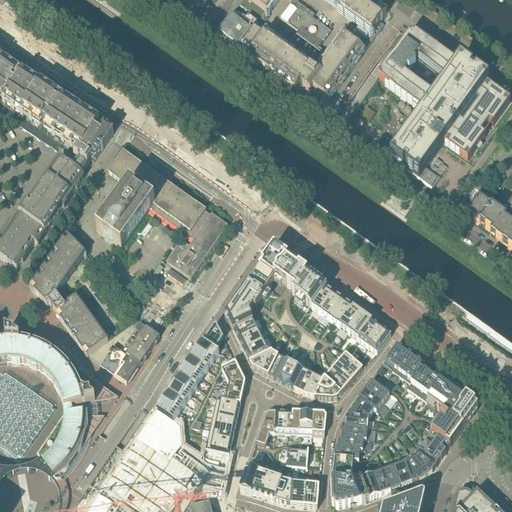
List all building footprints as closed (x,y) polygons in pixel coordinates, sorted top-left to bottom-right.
[(203,21),(213,8),(206,3),(208,0),(195,0),(186,12),(199,22),(203,21)] [(246,0),(244,0),(240,6),(260,21),(263,17),(265,14),(246,0)] [(276,0),(246,0),(265,14),(266,14),(276,0)] [(327,0),(342,10),(340,12),(341,13),(350,0),(327,0)] [(387,14),(367,0),(350,0),(341,13),(369,33),(372,35),(387,14)] [(291,4),(281,19),(319,47),(330,32),(291,4)] [(238,51),(240,48),(257,25),(248,19),(246,22),(243,20),(244,19),(235,13),(218,36),(238,51)] [(257,25),(240,48),(246,53),(250,55),(249,57),(248,58),(263,69),(267,71),(281,82),(285,85),(295,92),(294,92),(299,96),(303,90),(310,94),(313,90),(329,102),(374,39),(370,37),(362,49),(357,46),(360,43),(347,34),(345,37),(344,37),(343,38),(316,75),(258,33),(267,20),(263,17),(260,21),(257,25)] [(424,113),(391,160),(403,169),(404,167),(408,170),(407,172),(431,189),(438,180),(425,171),(444,145),(468,162),(485,138),(481,135),(489,124),(493,127),(510,103),(475,78),(476,76),(471,73),(470,74),(412,32),(377,79),(424,113)] [(0,100),(3,102),(23,74),(0,57),(0,100)] [(61,100),(23,74),(3,102),(40,127),(42,124),(44,125),(61,100)] [(61,100),(44,125),(46,127),(44,130),(72,149),(73,148),(78,152),(97,123),(61,100)] [(85,172),(88,168),(92,162),(94,163),(114,135),(104,128),(97,123),(78,152),(74,158),(78,161),(78,162),(81,163),(78,168),(75,172),(82,176),(85,172)] [(188,280),(225,223),(116,152),(102,173),(108,177),(75,227),(118,255),(147,210),(191,238),(185,247),(176,242),(163,263),(188,280)] [(0,257),(0,259),(16,271),(22,264),(26,259),(25,259),(34,245),(38,247),(41,242),(40,242),(63,209),(64,209),(67,204),(66,204),(76,190),(76,191),(80,186),(79,185),(84,178),(82,176),(75,172),(66,166),(21,232),(19,230),(0,257)] [(511,226),(505,222),(507,219),(475,197),(470,205),(474,208),(467,217),(492,234),(490,236),(511,252),(511,226)] [(78,245),(83,241),(76,232),(71,236),(78,245)] [(86,255),(84,253),(67,236),(30,290),(47,307),(49,305),(57,316),(56,316),(86,358),(108,342),(76,298),(64,307),(57,297),(86,255)] [(274,248),(259,269),(275,280),(287,289),(295,294),(292,297),(311,310),(325,291),(326,291),(326,290),(307,276),(307,277),(303,274),(304,274),(300,271),(302,268),(274,248)] [(239,297),(225,317),(233,333),(252,323),(250,317),(249,317),(254,310),(256,312),(262,302),(261,301),(264,297),(275,280),(259,269),(259,270),(247,287),(247,286),(241,295),(239,297)] [(325,291),(311,310),(320,317),(334,297),(326,291),(325,291)] [(334,297),(320,317),(330,324),(344,304),(334,297)] [(344,304),(330,324),(339,330),(353,311),(344,304)] [(353,311),(339,330),(348,337),(362,317),(353,311)] [(362,317),(348,337),(358,344),(372,324),(362,317)] [(252,323),(232,333),(237,343),(257,333),(252,323)] [(372,324),(358,344),(367,350),(381,330),(372,324)] [(160,339),(154,335),(139,325),(130,339),(150,353),(160,339)] [(203,345),(202,345),(215,354),(216,353),(223,342),(219,333),(217,328),(216,328),(215,328),(214,328),(206,339),(203,343),(203,345)] [(0,467),(8,469),(20,469),(31,465),(40,460),(42,462),(48,470),(56,481),(60,478),(62,480),(62,479),(91,437),(105,418),(98,418),(91,418),(91,414),(71,415),(71,408),(96,404),(118,400),(112,396),(77,372),(78,371),(79,369),(80,368),(77,366),(74,364),(70,362),(67,359),(64,357),(60,355),(57,353),(54,350),(52,350),(51,349),(50,348),(46,346),(41,344),(37,342),(19,330),(14,336),(13,337),(10,337),(9,336),(8,336),(8,335),(7,335),(6,334),(6,346),(1,347),(0,347),(0,467)] [(381,330),(367,350),(377,357),(391,337),(381,330)] [(257,333),(237,343),(242,352),(262,342),(257,333)] [(140,367),(150,353),(130,339),(120,353),(140,367)] [(262,342),(242,352),(247,362),(267,352),(262,342)] [(199,350),(197,353),(213,365),(219,356),(216,353),(215,354),(202,345),(199,350)] [(120,353),(113,348),(100,367),(127,386),(137,371),(140,367),(120,353)] [(396,348),(382,368),(392,375),(406,355),(397,348),(396,348)] [(267,352),(247,362),(252,373),(263,378),(273,358),(267,352)] [(191,361),(191,362),(207,373),(213,365),(197,353),(194,357),(191,361)] [(406,355),(392,375),(401,381),(415,362),(406,355)] [(346,357),(338,366),(355,381),(363,372),(346,357)] [(273,358),(263,378),(273,383),(283,363),(273,358)] [(188,367),(185,370),(202,381),(207,373),(191,362),(188,367)] [(415,362),(401,381),(410,388),(411,388),(423,371),(425,369),(415,362)] [(283,363),(273,383),(283,388),(293,368),(283,363)] [(235,366),(222,373),(222,374),(229,388),(245,386),(235,366)] [(338,366),(331,374),(348,389),(355,381),(338,366)] [(293,368),(283,388),(293,393),(303,373),(293,368)] [(183,374),(179,379),(180,380),(181,379),(196,390),(196,389),(202,381),(185,370),(183,374)] [(410,388),(407,392),(417,399),(433,378),(423,371),(411,388),(410,388)] [(303,373),(293,393),(304,398),(313,378),(303,373)] [(331,374),(324,383),(341,397),(342,397),(348,389),(331,374)] [(313,378),(304,398),(315,401),(324,383),(313,378)] [(433,378),(417,399),(427,406),(428,405),(442,385),(442,384),(433,378)] [(175,387),(175,388),(191,399),(197,390),(196,389),(196,390),(181,379),(180,380),(175,387)] [(324,383),(315,401),(316,401),(320,402),(332,403),(338,401),(341,397),(324,383)] [(371,383),(365,392),(385,407),(391,397),(371,383)] [(442,385),(428,405),(428,406),(437,412),(445,417),(444,419),(443,419),(439,423),(440,424),(438,427),(435,432),(434,433),(433,434),(432,435),(432,436),(450,448),(463,430),(467,424),(477,411),(478,410),(471,405),(465,401),(461,398),(451,391),(448,388),(443,385),(442,385)] [(226,403),(226,404),(241,407),(242,399),(243,397),(245,386),(229,388),(226,403)] [(172,392),(169,396),(186,408),(187,406),(191,399),(175,388),(172,392)] [(365,392),(358,401),(375,413),(374,413),(378,416),(385,407),(365,392)] [(166,401),(163,405),(180,416),(186,408),(169,396),(166,401)] [(214,414),(238,419),(238,417),(239,415),(239,413),(240,409),(241,408),(241,407),(226,404),(226,403),(216,401),(214,414)] [(347,418),(346,419),(369,421),(374,413),(375,413),(358,401),(353,408),(347,418)] [(161,408),(158,413),(174,424),(180,416),(163,405),(161,408)] [(169,511),(174,507),(175,505),(179,500),(180,499),(181,498),(182,498),(183,497),(201,489),(201,488),(202,488),(203,489),(216,491),(215,493),(223,494),(223,493),(225,487),(223,486),(225,479),(227,471),(228,464),(230,464),(231,457),(230,457),(230,456),(205,451),(203,463),(182,449),(180,428),(174,424),(158,413),(157,412),(139,439),(112,479),(111,480),(102,492),(102,493),(88,511),(169,511)] [(214,414),(211,426),(235,431),(236,430),(236,427),(237,425),(237,422),(238,420),(238,419),(214,414)] [(256,445),(266,449),(266,448),(270,437),(274,437),(275,414),(270,414),(269,414),(265,417),(261,430),(260,433),(256,445)] [(275,414),(274,437),(287,437),(288,415),(275,414)] [(288,415),(287,437),(300,438),(301,415),(288,415)] [(301,415),(300,438),(311,438),(312,438),(313,416),(301,415)] [(311,438),(311,439),(324,440),(326,419),(326,418),(325,417),(324,417),(324,416),(313,416),(312,438),(311,438)] [(345,429),(367,432),(367,431),(368,421),(369,421),(346,419),(345,429)] [(208,438),(233,444),(235,431),(211,426),(208,438)] [(342,440),(366,442),(366,443),(369,443),(370,431),(367,431),(367,432),(345,429),(345,432),(342,432),(342,440)] [(430,434),(423,443),(443,458),(449,450),(450,449),(450,448),(432,436),(432,435),(430,434)] [(208,438),(205,451),(230,456),(233,444),(208,438)] [(338,450),(360,452),(360,453),(365,454),(366,443),(366,442),(342,440),(341,443),(339,442),(338,450)] [(423,443),(417,453),(418,454),(419,454),(437,467),(443,458),(423,443)] [(335,453),(334,461),(353,463),(353,458),(359,459),(360,453),(360,452),(338,450),(338,453),(335,453)] [(286,463),(286,469),(307,470),(309,452),(287,451),(287,456),(286,456),(286,457),(286,462),(286,463)] [(418,454),(411,460),(426,478),(426,479),(432,475),(432,473),(437,467),(419,454),(418,454)] [(405,465),(404,465),(412,486),(413,486),(419,483),(421,484),(426,479),(426,478),(411,460),(405,465)] [(332,481),(332,493),(332,506),(337,511),(350,508),(351,508),(354,507),(356,507),(362,505),(369,502),(362,481),(361,481),(354,484),(351,484),(351,483),(353,463),(334,461),(333,474),(332,481)] [(404,463),(393,467),(401,490),(402,490),(412,486),(404,465),(405,465),(404,463)] [(246,476),(240,493),(251,496),(258,475),(259,475),(260,471),(248,467),(247,472),(245,475),(246,476)] [(393,467),(382,471),(391,494),(401,490),(393,467)] [(382,471),(372,475),(380,498),(391,494),(382,471)] [(16,473),(8,477),(3,481),(0,484),(0,511),(59,511),(60,507),(60,496),(55,488),(50,481),(43,476),(33,472),(25,472),(16,473)] [(258,475),(251,496),(263,500),(270,479),(258,475)] [(372,475),(360,479),(361,481),(362,481),(369,502),(380,498),(372,475)] [(270,479),(263,500),(275,504),(282,483),(270,479)] [(282,483),(275,504),(284,507),(290,509),(292,486),(282,483)] [(292,486),(290,509),(305,510),(307,484),(292,483),(292,486)] [(307,484),(305,510),(317,511),(318,502),(319,495),(318,495),(319,485),(307,484)] [(495,511),(477,494),(474,497),(471,494),(470,494),(468,493),(467,492),(465,492),(464,492),(460,493),(457,496),(456,497),(455,500),(451,511),(495,511)] [(388,511),(421,511),(422,507),(424,502),(424,501),(424,500),(423,500),(422,500),(422,499),(422,500),(417,501),(399,508),(395,510),(388,511)]
